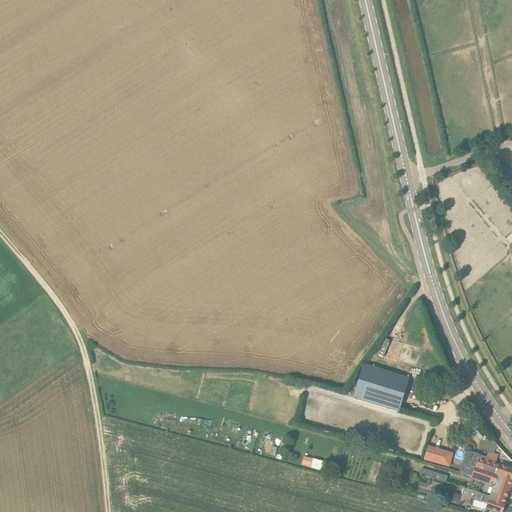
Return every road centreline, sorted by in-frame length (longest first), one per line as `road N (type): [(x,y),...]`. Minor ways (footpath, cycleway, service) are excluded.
road 1 (track): [(0,235),(77,332),(108,511)]
road 2 (secondary): [(511,433),(450,333),(406,178)]
road 3 (secondary): [(406,178),(365,0)]
